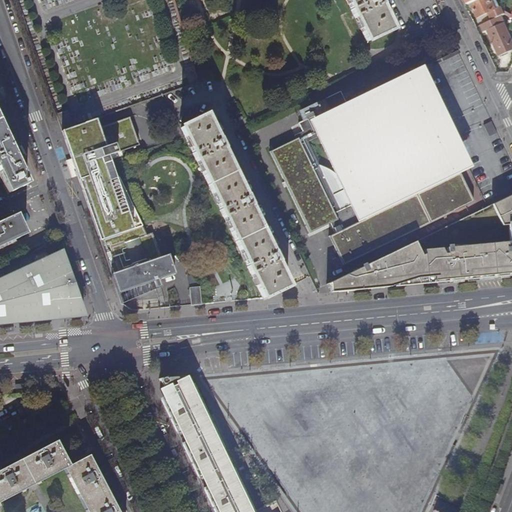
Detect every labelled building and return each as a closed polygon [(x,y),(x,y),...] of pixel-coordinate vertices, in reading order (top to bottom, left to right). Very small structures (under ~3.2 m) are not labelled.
[(346,0),(367,42),(391,31),(376,0),(346,0)] [(477,0),(470,3),(477,18),(496,9),(492,2),(496,0),(477,0)] [(498,17),(504,14),(504,8),(490,14),(493,19),(498,17)] [(493,19),(481,25),(483,31),(486,29),(499,56),(511,49),(511,41),(502,21),(500,22),(498,17),(493,19)] [(452,211),(453,212),(473,202),(459,173),(456,174),(456,173),(455,173),(407,75),(409,74),(408,73),(345,103),(340,92),(325,99),(330,110),(322,114),(315,118),(314,116),(298,124),(304,137),(298,140),(297,139),(269,152),(309,234),(330,224),(335,234),(328,237),(342,265),(343,266),(344,266),(343,264),(372,250),(404,235),(452,211)] [(330,110),(325,99),(316,103),(322,114),(330,110)] [(64,126),(74,122),(68,109),(58,113),(64,126)] [(96,117),(60,130),(99,240),(141,226),(118,177),(108,181),(102,164),(109,162),(107,156),(137,145),(128,117),(100,127),(96,117)] [(286,287),(205,117),(181,128),(181,129),(185,136),(263,299),(286,287)] [(0,182),(6,195),(26,185),(13,157),(15,156),(12,149),(10,151),(0,129),(0,182)] [(377,260),(370,264),(368,266),(368,267),(368,269),(366,270),(364,266),(329,284),(330,293),(389,287),(419,278),(426,277),(426,283),(451,281),(488,278),(511,275),(511,194),(409,245),(377,260)] [(0,247),(25,236),(16,216),(0,222),(0,247)] [(141,226),(99,240),(118,294),(131,290),(135,298),(160,287),(158,279),(174,274),(167,254),(160,257),(151,232),(146,234),(141,226)] [(404,235),(372,250),(377,260),(409,245),(404,235)] [(59,319),(83,316),(61,253),(34,265),(59,319)] [(0,324),(12,323),(0,297),(0,284),(23,274),(44,320),(59,319),(34,265),(0,280),(0,324)] [(0,297),(12,323),(44,320),(23,274),(0,284),(0,297)] [(190,306),(201,305),(199,288),(189,289),(190,306)] [(131,290),(118,294),(121,304),(135,298),(131,290)] [(253,511),(193,385),(191,385),(188,387),(183,377),(168,379),(172,386),(164,390),(164,389),(164,396),(159,398),(177,434),(178,433),(183,430),(188,440),(182,443),(181,443),(198,479),(199,478),(205,475),(209,485),(204,488),(202,488),(213,511),(253,511)] [(172,386),(168,379),(161,379),(164,389),(164,390),(172,386)] [(188,440),(183,430),(178,433),(182,443),(188,440)] [(0,492),(61,461),(88,511),(120,511),(116,504),(120,502),(123,499),(119,493),(112,498),(97,469),(101,467),(104,464),(101,458),(94,462),(86,448),(65,459),(52,433),(0,460),(0,492)] [(209,485),(205,475),(199,478),(204,488),(209,485)] [(433,498),(427,511),(454,511),(456,508),(433,498)]
